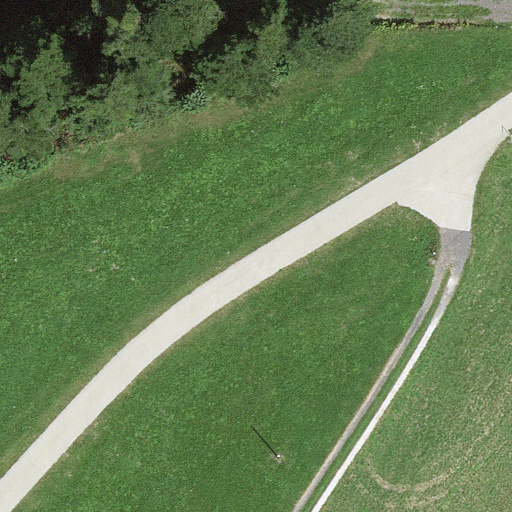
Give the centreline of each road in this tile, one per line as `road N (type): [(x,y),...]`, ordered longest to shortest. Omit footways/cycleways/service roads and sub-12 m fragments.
road 1 (track): [(0,502),(101,390),(194,308),(511,108)]
road 2 (track): [(0,7),(511,0)]
road 3 (track): [(305,511),(437,301),(454,251),(445,155)]
